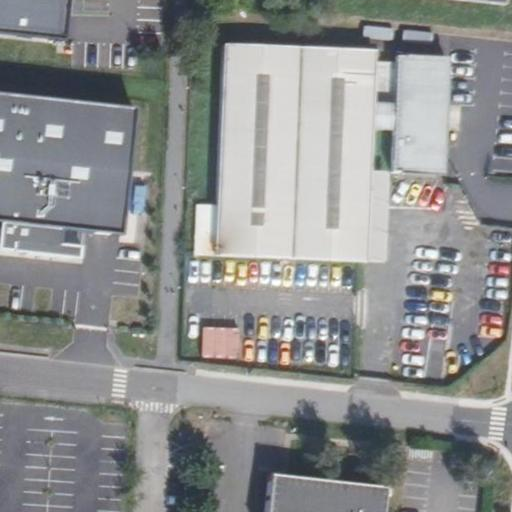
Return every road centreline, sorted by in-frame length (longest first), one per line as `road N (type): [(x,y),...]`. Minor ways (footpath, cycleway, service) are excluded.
road 1 (unclassified): [(150,386),(511,427)]
road 2 (unclassified): [(0,370),(150,386)]
road 3 (unclassified): [(151,511),(150,386)]
